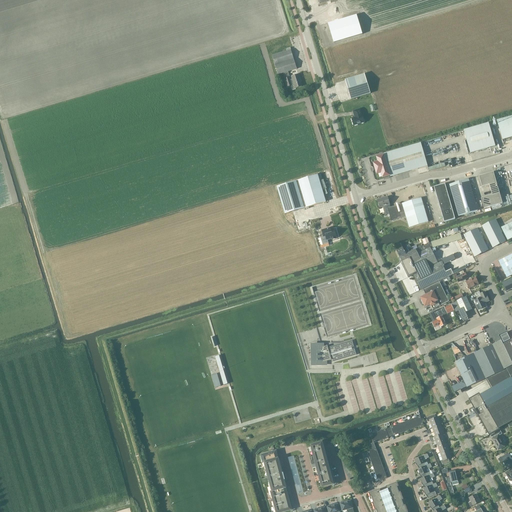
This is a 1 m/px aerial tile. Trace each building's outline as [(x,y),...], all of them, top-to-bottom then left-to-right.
[(357,15),(328,24),(333,42),(362,34),(357,15)] [(302,86),(301,82),(298,74),(291,77),(292,79),(290,80),(288,72),(296,69),(290,50),(291,50),(290,48),(287,49),(287,51),(272,56),(278,75),(283,73),(285,79),(284,79),(287,87),(294,85),(295,88),(302,86)] [(364,74),(345,80),(351,100),(370,94),(364,74)] [(353,111),(354,116),(355,117),(351,118),(354,126),(364,123),(362,115),(361,115),(359,109),(353,111)] [(511,117),(498,121),(503,141),(511,137),(511,117)] [(495,146),(488,123),(463,130),(470,154),(495,146)] [(369,160),(371,167),(373,168),(374,171),(373,173),(375,180),(377,181),(408,172),(408,171),(427,166),(421,143),(370,158),(369,160)] [(489,185),(496,183),(493,173),(486,175),(489,185)] [(326,202),(319,180),(318,175),(317,175),(298,181),(306,208),(326,202)] [(482,187),(489,185),(486,175),(479,177),(482,187)] [(478,211),(468,179),(449,185),(458,216),(478,211)] [(298,181),(277,187),(285,214),(293,212),(306,208),(298,181)] [(492,195),(499,193),(496,183),(489,185),(492,195)] [(434,188),(436,194),(447,190),(445,185),(434,188)] [(447,190),(436,194),(437,199),(448,196),(447,190)] [(488,196),(492,207),(502,204),(499,193),(492,195),(488,196)] [(437,199),(439,205),(450,202),(448,196),(437,199)] [(484,210),(492,207),(488,196),(481,199),(484,210)] [(387,197),(377,200),(379,208),(384,206),(387,215),(389,214),(391,221),(406,217),(409,228),(429,222),(422,198),(390,208),(389,205),(390,205),(387,197)] [(441,211),(452,208),(450,202),(439,205),(441,211)] [(442,217),(453,214),(452,208),(441,211),(442,217)] [(453,214),(442,217),(444,222),(455,219),(453,214)] [(482,226),(493,248),(506,241),(502,233),(496,219),(482,226)] [(511,222),(501,228),(507,240),(511,237),(511,222)] [(331,230),(330,227),(321,230),(323,237),(325,237),(326,241),(331,239),(332,240),(335,239),(335,238),(337,238),(334,229),(331,230)] [(488,250),(478,229),(464,236),(474,257),(488,250)] [(405,246),(396,251),(399,257),(400,257),(401,260),(408,276),(412,274),(420,290),(453,274),(451,269),(445,272),(442,266),(443,265),(441,261),(437,263),(430,248),(433,247),(432,242),(428,243),(413,251),(412,247),(411,248),(409,245),(405,246)] [(507,278),(511,275),(511,254),(499,261),(507,278)] [(465,273),(456,278),(458,282),(467,278),(465,273)] [(478,284),(475,277),(466,282),(469,288),(478,284)] [(511,280),(503,284),(506,291),(511,287),(511,280)] [(423,290),(425,294),(419,297),(424,308),(430,305),(433,310),(433,309),(449,301),(439,282),(423,290)] [(486,296),(484,292),(480,294),(482,298),(481,299),(480,298),(475,301),(477,306),(477,307),(478,310),(485,307),(483,303),(489,300),(487,296),(486,296)] [(466,297),(457,301),(451,304),(454,311),(455,310),(456,312),(459,311),(464,321),(468,319),(465,313),(472,309),(466,297)] [(447,314),(454,311),(451,305),(445,308),(444,308),(447,314)] [(437,320),(432,323),(434,328),(435,331),(441,328),(441,327),(446,325),(442,316),(447,314),(444,308),(445,308),(444,307),(433,312),(436,319),(437,320)] [(501,341),(492,345),(503,369),(506,368),(511,365),(511,339),(510,336),(510,337),(507,332),(498,336),(501,341)] [(325,362),(331,360),(331,358),(333,358),(334,361),(356,355),(354,349),(352,350),(351,347),(354,347),(352,341),(329,347),(330,348),(328,348),(327,346),(323,347),(323,344),(314,345),(314,365),(326,365),(326,364),(325,364),(325,362)] [(503,370),(503,369),(492,345),(474,353),(456,362),(467,387),(503,370)] [(479,394),(469,400),(489,435),(499,430),(498,429),(511,420),(511,365),(506,368),(506,370),(495,375),(487,379),(492,388),(479,396),(479,394)] [(215,388),(221,386),(217,374),(211,375),(215,388)] [(429,421),(432,428),(440,425),(438,417),(436,418),(435,415),(426,418),(428,422),(429,421)] [(420,417),(412,420),(415,428),(423,425),(420,417)] [(406,431),(415,428),(412,420),(403,423),(406,431)] [(398,434),(406,431),(403,423),(395,426),(398,434)] [(444,433),(442,429),(440,425),(432,428),(435,436),(442,434),(444,433)] [(394,436),(398,434),(395,426),(391,427),(391,428),(387,429),(390,437),(393,435),(394,436)] [(388,437),(390,437),(387,429),(386,430),(385,429),(379,432),(382,440),(388,437)] [(499,436),(502,434),(500,430),(495,433),(496,436),(491,439),(498,450),(505,446),(499,436)] [(374,443),(382,440),(379,432),(370,435),(373,442),(373,443),(374,443)] [(445,442),(442,434),(435,436),(433,436),(436,445),(445,442)] [(378,456),(374,443),(373,443),(373,442),(372,443),(369,444),(372,450),(368,452),(370,459),(378,456)] [(448,450),(446,444),(445,442),(436,445),(440,453),(448,450)] [(323,449),(322,443),(311,446),(313,452),(314,458),(317,470),(319,475),(320,481),(322,487),(333,484),(331,478),(329,473),(328,467),(325,455),(323,449)] [(451,458),(448,450),(440,453),(442,460),(441,461),(442,465),(449,462),(448,459),(451,458)] [(283,474),(281,474),(276,452),(275,452),(264,455),(262,456),(262,459),(264,459),(266,467),(265,467),(270,487),(271,487),(273,495),(272,495),(274,502),(275,501),(277,510),(276,510),(276,511),(281,511),(290,510),(291,510),(283,480),(285,480),(283,474)] [(511,465),(511,458),(509,453),(501,457),(505,465),(510,462),(511,465)] [(418,466),(419,468),(425,466),(424,463),(425,463),(423,460),(429,457),(427,454),(415,459),(417,464),(416,465),(417,466),(418,466),(417,466),(418,466)] [(381,463),(378,456),(370,459),(373,466),(381,463)] [(384,471),(381,463),(373,466),(376,474),(384,471)] [(430,464),(425,466),(419,468),(418,469),(420,474),(419,475),(420,476),(421,475),(422,478),(430,474),(429,471),(427,472),(426,470),(432,467),(430,464)] [(454,470),(449,471),(449,473),(450,476),(448,477),(449,478),(446,478),(447,483),(451,482),(458,481),(456,472),(455,472),(455,471),(454,471),(454,470)] [(386,478),(384,471),(376,474),(378,481),(386,478)] [(433,473),(430,474),(422,478),(421,479),(423,484),(422,484),(423,486),(423,485),(424,485),(425,488),(433,484),(432,481),(430,482),(429,479),(435,477),(433,473)] [(403,499),(402,496),(400,492),(401,492),(399,486),(398,486),(397,482),(386,486),(386,488),(380,490),(379,488),(368,492),(370,496),(371,496),(372,499),(370,499),(372,499),(373,502),(372,502),(375,510),(376,509),(377,511),(376,511),(407,511),(406,509),(405,505),(406,505),(404,499),(403,499)] [(433,484),(425,488),(423,488),(426,493),(425,494),(426,495),(427,495),(428,497),(427,497),(428,498),(436,494),(435,491),(433,491),(432,489),(437,486),(436,483),(433,484)] [(471,507),(480,501),(478,497),(477,498),(475,495),(469,498),(471,502),(468,503),(471,507)] [(432,508),(434,511),(439,508),(438,505),(437,502),(442,499),(440,496),(428,503),(431,507),(430,508),(432,509),(432,508)] [(340,504),(339,504),(341,511),(342,511),(347,510),(347,511),(353,511),(353,509),(353,508),(351,500),(348,501),(348,500),(341,502),(341,503),(339,503),(340,504)]
